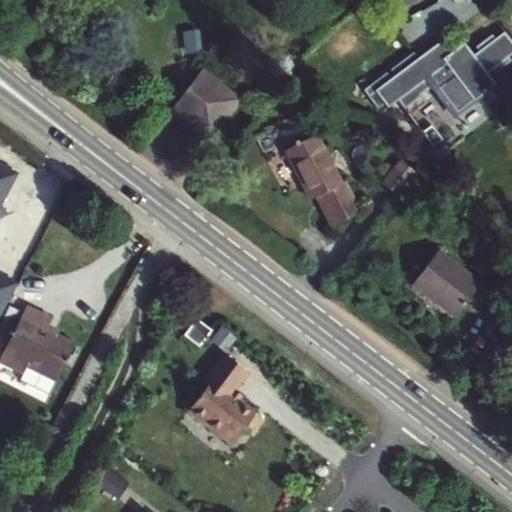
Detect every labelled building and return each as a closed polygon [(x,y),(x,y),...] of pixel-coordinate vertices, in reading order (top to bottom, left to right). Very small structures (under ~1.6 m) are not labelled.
[(389,75),(365,92),(378,111),(385,106),(388,110),(399,103),(405,112),(424,99),(422,96),(436,86),(441,92),(458,81),(475,105),(497,89),(489,77),(494,73),(497,77),(511,66),(511,62),(511,60),(511,42),(507,36),(498,43),(495,39),(478,51),(481,55),(476,59),(467,47),(454,56),(444,43),(420,61),(416,55),(392,72),(397,78),(393,81),(389,75)] [(169,113),(206,142),(238,104),(199,74),(169,113)] [(343,184),(340,186),(314,137),(285,153),(309,202),(316,198),(331,229),(358,215),(343,184)] [(13,148),(0,140),(0,166),(2,168),(13,148)] [(402,165),(400,164),(382,186),(397,198),(414,175),(402,165)] [(0,203),(14,177),(0,169),(0,203)] [(479,286),(437,252),(410,287),(453,320),(479,286)] [(0,312),(14,286),(0,278),(0,312)] [(55,383),(74,346),(44,330),(50,320),(26,307),(0,355),(0,362),(22,374),(18,383),(24,387),(25,385),(47,396),(54,383),(55,383)] [(195,320),(183,337),(199,348),(212,332),(195,320)] [(251,436),(261,424),(252,417),(256,412),(239,400),(242,396),(234,390),(247,373),(223,356),(204,382),(208,385),(188,413),(232,445),(243,430),(251,436)]
